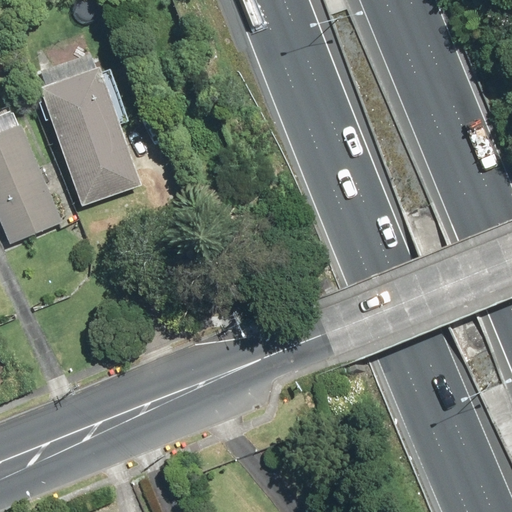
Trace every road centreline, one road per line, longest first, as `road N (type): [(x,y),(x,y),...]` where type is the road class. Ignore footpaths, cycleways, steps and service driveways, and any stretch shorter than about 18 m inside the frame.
road 1 (secondary): [(0,467),(511,258)]
road 2 (motorway): [(469,511),(270,0)]
road 3 (motorway): [(390,0),(511,303)]
